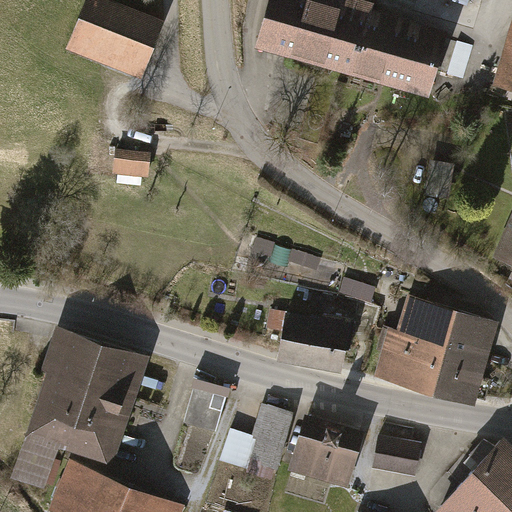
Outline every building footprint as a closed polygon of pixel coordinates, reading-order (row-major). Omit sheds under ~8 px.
[(157,23),(98,0),(79,0),(61,45),(136,75),(157,23)] [(266,0),(252,50),(423,102),(443,37),(369,15),(371,7),(349,0),(266,0)] [(511,18),(510,18),(491,87),(511,92),(511,18)] [(462,82),(474,48),(456,42),(445,76),(462,82)] [(148,159),(112,153),(109,176),(145,182),(148,159)] [(450,172),(428,169),(425,195),(446,198),(450,172)] [(511,219),(493,267),(511,274),(507,284),(511,286),(511,219)] [(273,246),(254,241),(250,256),(268,261),(273,246)] [(319,261),(290,253),(286,265),(316,274),(319,261)] [(375,288),(342,280),(339,295),(371,303),(375,288)] [(493,330),(403,301),(392,334),(385,332),(372,372),(469,403),(493,330)] [(274,363),(336,375),(346,322),(319,317),(318,324),(282,318),(274,363)] [(46,481),(59,442),(118,462),(151,363),(60,332),(13,470),(46,481)] [(226,396),(194,385),(181,424),(214,435),(226,396)] [(295,418),(263,407),(252,439),(229,431),(217,465),(246,475),(250,463),(277,473),(295,418)] [(359,434),(301,416),(286,467),(343,485),(359,434)] [(419,446),(376,437),(369,467),(413,477),(419,446)] [(511,511),(511,452),(502,443),(440,511),(511,511)] [(179,511),(183,503),(69,455),(47,506),(60,511),(179,511)]
